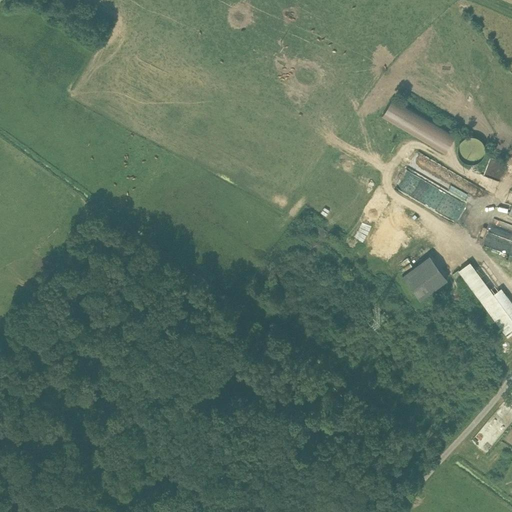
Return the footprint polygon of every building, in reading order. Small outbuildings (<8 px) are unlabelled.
[(388,0),(387,5),(380,4),(377,17),(385,19),(387,10),(398,12),(400,1),(391,0),(388,0)] [(456,133),(392,97),(382,115),(445,152),(456,133)] [(484,154),(485,148),(484,143),(481,139),(476,136),(471,135),(466,136),(461,139),(458,143),(457,149),(458,154),(462,158),(466,161),(471,162),(477,161),(481,158),(484,154)] [(485,190),(418,150),(407,166),(474,206),(485,190)] [(506,163),(490,157),(483,175),(499,181),(506,163)] [(373,191),(350,234),(361,240),(384,197),(373,191)] [(511,224),(494,217),(489,231),(511,239),(511,224)] [(511,239),(489,231),(484,245),(511,255),(511,239)] [(429,254),(402,273),(420,297),(447,278),(429,254)] [(510,303),(486,271),(480,275),(471,262),(460,270),(508,335),(511,331),(511,318),(504,307),(510,303)] [(511,391),(496,410),(511,423),(511,391)]
